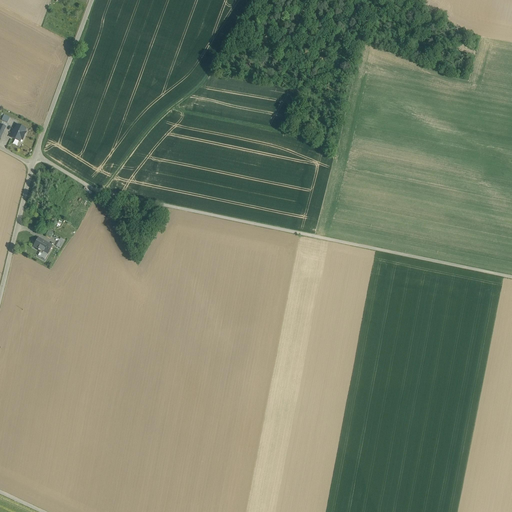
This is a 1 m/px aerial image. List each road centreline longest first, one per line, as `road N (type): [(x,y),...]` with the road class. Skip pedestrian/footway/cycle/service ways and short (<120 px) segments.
road 1 (unclassified): [(511,276),(98,191),(35,154)]
road 2 (unclassified): [(35,154),(91,0)]
road 3 (unclassified): [(0,298),(32,164)]
